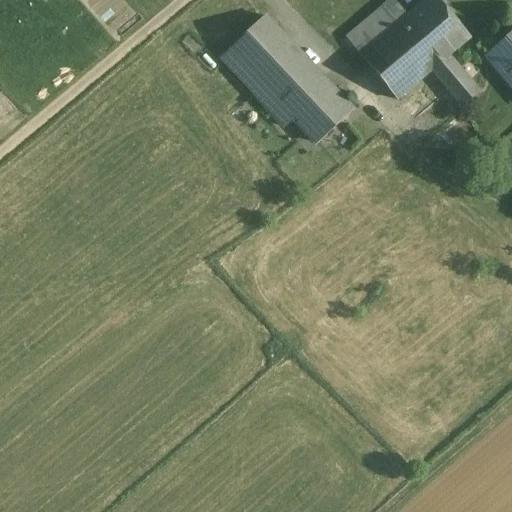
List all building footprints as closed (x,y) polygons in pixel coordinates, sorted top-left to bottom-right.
[(390,0),(346,38),(360,55),(408,16),(394,0),(390,0)] [(426,0),(408,16),(360,55),(397,100),(432,70),(449,56),(470,38),(438,0),(426,0)] [(264,16),(218,58),(283,126),(293,116),(318,141),(353,110),(264,16)] [(511,34),(486,57),(498,71),(511,59),(511,34)] [(449,56),(432,70),(461,106),(479,91),(449,56)] [(511,59),(498,71),(511,87),(511,59)]
